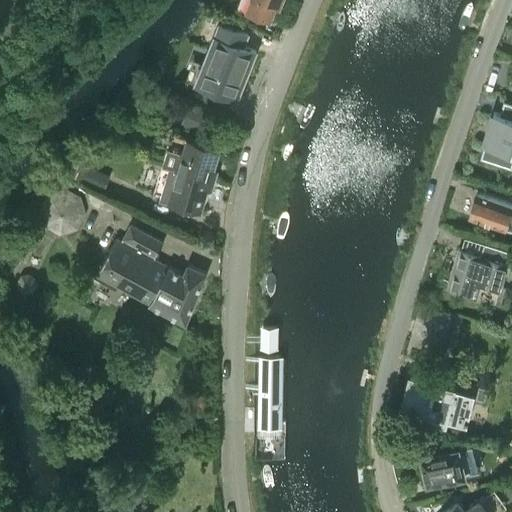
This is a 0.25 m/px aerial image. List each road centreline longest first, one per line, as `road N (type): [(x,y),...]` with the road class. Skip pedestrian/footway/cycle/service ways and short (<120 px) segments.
road 1 (residential): [(390,511),(381,490),(376,384),(508,0)]
road 2 (residential): [(236,511),(239,245),(258,150),(315,0)]
